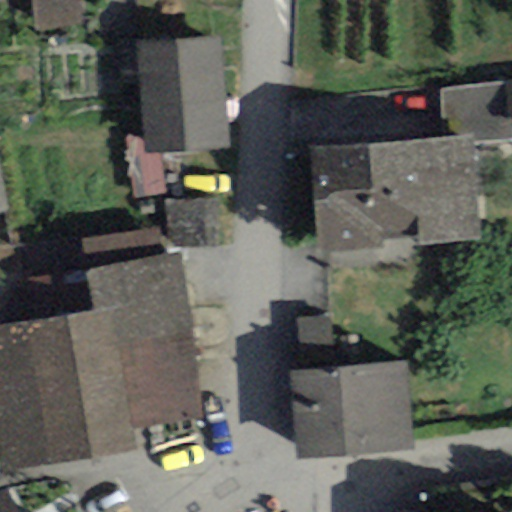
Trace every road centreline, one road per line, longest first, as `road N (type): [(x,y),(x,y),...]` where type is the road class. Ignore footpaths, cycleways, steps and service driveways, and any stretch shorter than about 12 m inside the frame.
road 1 (residential): [(252,487),(262,0)]
road 2 (residential): [(511,452),(330,473)]
road 3 (unknown): [(0,470),(125,468),(161,511)]
